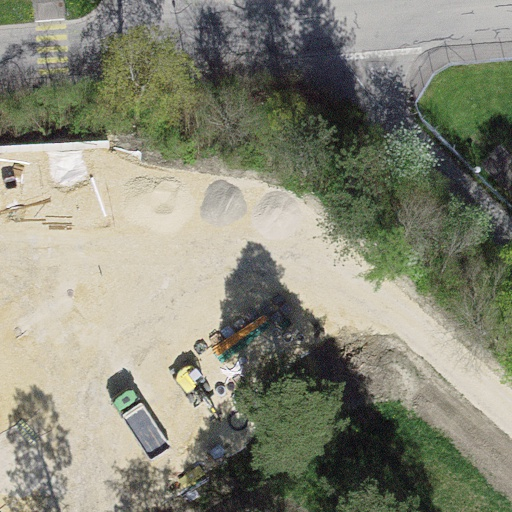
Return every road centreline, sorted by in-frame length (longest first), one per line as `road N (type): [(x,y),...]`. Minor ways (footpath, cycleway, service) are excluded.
road 1 (residential): [(348,19),(360,85),(511,226)]
road 2 (residential): [(179,34),(0,55)]
road 3 (residential): [(348,19),(179,34)]
road 4 (residential): [(511,10),(348,19)]
